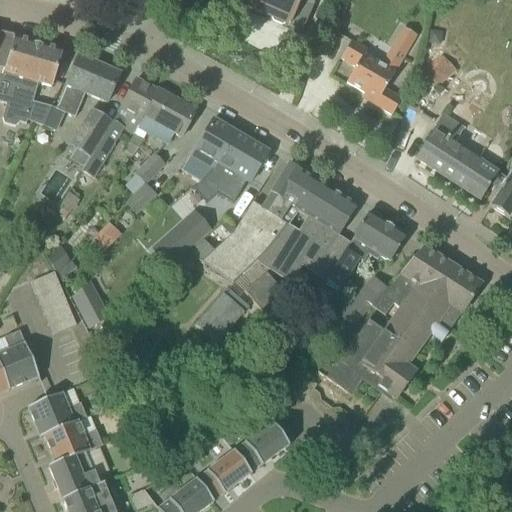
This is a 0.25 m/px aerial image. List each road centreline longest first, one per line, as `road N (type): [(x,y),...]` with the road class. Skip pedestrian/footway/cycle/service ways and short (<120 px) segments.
road 1 (tertiary): [(511,271),(135,46)]
road 2 (residential): [(511,370),(376,499)]
road 3 (residential): [(4,419),(19,401),(55,387),(16,296)]
road 4 (residential): [(239,511),(271,485),(356,511),(376,499)]
road 5 (tertiary): [(135,46),(0,11)]
